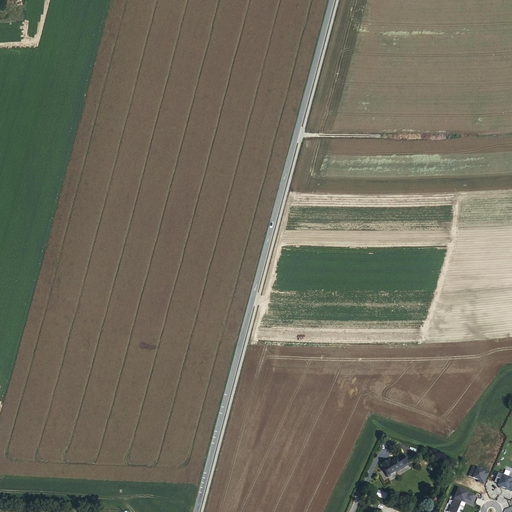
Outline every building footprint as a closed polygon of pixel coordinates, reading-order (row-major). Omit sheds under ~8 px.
[(405,441),(403,445),(406,446),(405,448),(408,450),(408,448),(417,452),(419,448),(405,441)] [(409,464),(403,455),(389,463),(388,462),(385,464),(384,462),(379,465),(383,470),(384,469),(389,476),(409,464)] [(477,468),(472,465),(468,475),(474,478),(479,480),(478,482),(484,485),(490,472),(486,472),(487,470),(477,467),(477,468)] [(507,489),(511,491),(511,477),(511,478),(498,472),(494,481),(499,483),(498,485),(499,487),(501,486),(507,489)] [(458,488),(448,511),(450,511),(456,511),(462,501),(464,502),(465,498),(471,500),(473,495),(458,488)] [(385,499),(387,494),(380,491),(378,496),(385,499)] [(473,496),(472,502),(466,500),(465,504),(474,506),(477,497),(473,496)]
